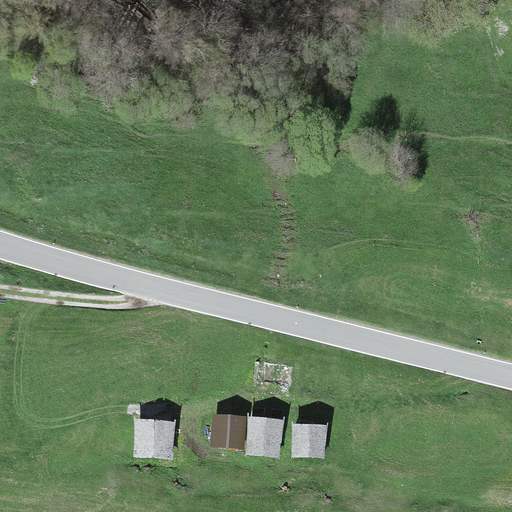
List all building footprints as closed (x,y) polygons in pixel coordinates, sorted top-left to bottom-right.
[(291,368),(256,365),(253,402),(288,404),(291,368)] [(241,422),(211,420),(209,453),(240,455),(241,422)] [(279,425),(246,422),(243,461),(276,464),(279,425)] [(172,428),(134,426),(132,463),(169,465),(172,428)] [(322,431),(289,429),(288,461),(320,463),(322,431)]
